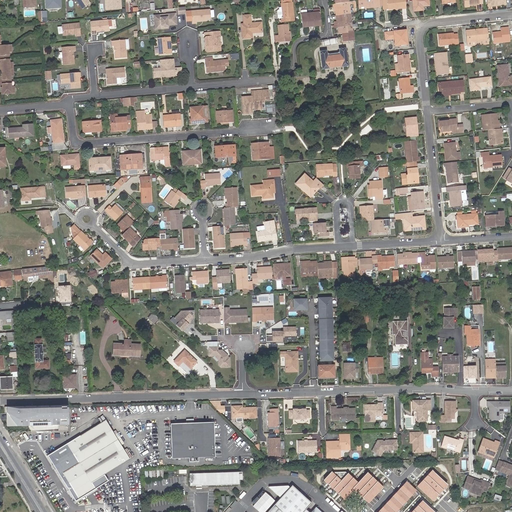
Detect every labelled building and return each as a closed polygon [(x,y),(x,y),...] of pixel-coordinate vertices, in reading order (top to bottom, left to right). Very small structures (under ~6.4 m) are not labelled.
[(44,0),(45,9),(61,8),(60,0),(44,0)] [(75,0),(82,9),(89,4),(86,0),(75,0)] [(111,5),(111,9),(120,9),(119,0),(104,0),(104,5),(111,5)] [(338,22),(337,22),(338,34),(342,33),(343,42),(353,40),(352,32),(351,32),(347,0),(334,0),(335,4),(333,4),(334,10),(335,9),(336,12),(337,19),(338,19),(338,22)] [(405,1),(404,0),(386,0),(388,9),(395,9),(397,8),(401,8),(406,8),(405,1)] [(427,0),(411,0),(413,10),(422,9),(422,5),(428,4),(427,0)] [(281,8),(282,18),(285,18),(285,22),(293,21),(292,3),(280,4),(281,8)] [(211,18),(210,9),(186,11),(186,13),(186,21),(191,20),(192,23),(196,23),(196,21),(207,20),(206,18),(211,18)] [(175,13),(163,14),(164,17),(160,17),(160,19),(154,19),(155,29),(164,28),(164,27),(168,26),(168,25),(176,24),(175,13)] [(304,28),(313,27),(315,27),(319,26),(321,26),(319,13),(307,14),(301,15),(302,28),(304,28)] [(254,30),(254,33),(262,32),(261,22),(251,23),(250,14),(243,15),(243,23),(241,23),(242,38),(252,37),(251,33),(251,31),(254,30)] [(95,21),(96,34),(101,33),(101,31),(114,30),(113,20),(95,21)] [(78,36),(83,35),(81,23),(63,24),(65,35),(77,34),(78,36)] [(288,40),(287,34),(287,25),(277,26),(278,35),(274,36),(275,43),(278,42),(278,41),(288,40)] [(501,31),(499,31),(493,32),(494,41),(510,39),(509,26),(501,26),(501,30),(501,31)] [(479,29),(479,27),(466,29),(468,40),(488,38),(487,28),(479,29)] [(401,39),(404,39),(403,29),(392,30),(393,44),(402,44),(401,39)] [(219,31),(213,32),(207,32),(205,32),(205,37),(204,38),(204,41),(206,42),(206,46),(205,47),(205,50),(206,51),(220,50),(220,44),(218,44),(217,36),(219,36),(219,31)] [(447,33),(439,33),(440,43),(458,41),(457,32),(453,32),(453,31),(447,31),(447,33)] [(289,33),(287,34),(288,40),(278,41),(278,42),(290,41),(289,33)] [(171,46),(171,43),(170,36),(158,37),(159,54),(172,53),(171,46)] [(125,40),(112,41),(113,46),(116,46),(117,52),(115,52),(116,58),(127,57),(126,48),(125,40)] [(13,44),(0,45),(0,48),(0,49),(1,50),(1,52),(0,52),(0,51),(0,62),(1,62),(2,62),(2,64),(1,65),(1,73),(2,73),(3,76),(2,76),(0,76),(0,78),(0,86),(2,86),(3,86),(3,89),(2,90),(3,94),(4,93),(16,93),(13,56),(13,44)] [(74,50),(74,45),(61,46),(62,63),(73,62),(73,56),(71,56),(71,50),(74,50)] [(328,68),(341,67),(347,67),(345,49),(339,50),(339,52),(338,52),(338,53),(337,54),(336,55),(329,56),(329,55),(328,54),(327,54),(326,54),(326,51),(319,52),(322,70),(328,69),(328,68)] [(445,50),(434,51),(435,67),(437,66),(437,72),(446,71),(445,50)] [(409,60),(408,58),(408,52),(397,53),(399,71),(410,70),(409,60)] [(206,72),(218,71),(218,70),(219,70),(220,71),(225,71),(224,60),(212,61),(212,57),(205,58),(206,72)] [(173,58),(160,60),(161,68),(153,68),(154,77),(159,76),(162,75),(165,75),(165,76),(174,75),(173,58)] [(497,63),(499,83),(511,82),(511,76),(511,73),(508,73),(507,62),(497,63)] [(122,67),(106,68),(108,83),(117,82),(116,76),(123,76),(122,67)] [(81,87),(79,72),(63,73),(64,82),(71,82),(72,88),(81,87)] [(409,86),(409,84),(408,76),(398,77),(400,91),(412,90),(412,86),(409,86)] [(480,84),(480,85),(490,84),(489,76),(469,78),(470,88),(479,87),(478,85),(478,84),(480,84)] [(449,90),(449,91),(458,90),(458,89),(462,89),(461,79),(440,81),(440,86),(441,91),(449,90)] [(262,94),(263,100),(268,100),(267,91),(251,92),(251,95),(262,94)] [(263,100),(262,94),(251,95),(251,97),(241,98),(242,114),(251,114),(250,108),(252,108),(252,110),(261,110),(260,103),(263,103),(263,100)] [(203,119),(201,106),(189,107),(191,120),(203,119)] [(215,111),(215,120),(223,120),(223,121),(231,121),(230,110),(215,111)] [(143,119),(143,115),(143,111),(136,111),(137,129),(150,128),(150,118),(143,119)] [(492,129),(500,128),(500,125),(495,126),(495,124),(498,124),(498,121),(497,113),(484,114),(486,125),(486,130),(490,129),(492,129)] [(173,124),(179,123),(178,114),(162,116),(163,127),(173,126),(173,124)] [(112,123),(112,130),(126,129),(125,117),(114,118),(109,118),(110,123),(112,123)] [(405,128),(406,137),(417,136),(416,127),(415,127),(415,122),(416,122),(415,117),(404,118),(405,123),(406,123),(407,128),(405,128)] [(90,129),(90,130),(99,130),(99,119),(81,121),(82,130),(90,129)] [(439,121),(440,127),(440,131),(452,130),(452,133),(462,132),(461,124),(457,125),(457,126),(456,127),(455,119),(447,120),(447,121),(439,121)] [(60,142),(62,142),(60,120),(50,121),(50,128),(51,133),(53,143),(53,142),(54,146),(60,145),(60,142)] [(12,138),(22,137),(31,137),(29,125),(20,126),(20,129),(6,130),(7,139),(12,138)] [(502,137),(501,128),(500,128),(492,129),(490,129),(491,140),(493,139),(494,144),(504,143),(503,137),(502,137)] [(416,162),(419,161),(419,157),(417,157),(415,140),(404,141),(405,156),(406,163),(416,162)] [(259,144),(250,145),(251,159),(268,158),(267,142),(259,142),(259,144)] [(447,151),(447,160),(459,159),(459,152),(455,152),(454,142),(444,144),(444,151),(447,151)] [(228,160),(235,160),(233,145),(228,145),(228,147),(214,148),(215,158),(227,157),(228,160)] [(153,148),(153,159),(162,158),(163,165),(168,165),(167,147),(153,148)] [(199,151),(200,163),(202,163),(200,148),(186,149),(186,151),(187,152),(199,151)] [(182,165),(200,163),(199,151),(187,152),(186,151),(181,151),(182,165)] [(491,166),(491,167),(501,166),(500,155),(488,156),(487,152),(480,153),(480,157),(482,157),(483,166),(491,166)] [(62,165),(69,165),(78,164),(77,154),(59,155),(60,165),(62,165)] [(125,167),(141,166),(140,156),(131,156),(131,154),(119,155),(120,170),(126,169),(125,167)] [(89,170),(110,169),(109,157),(94,158),(88,158),(89,170)] [(406,163),(407,175),(405,176),(406,183),(416,183),(416,175),(417,175),(416,162),(406,163),(406,164),(406,163)] [(457,182),(455,162),(443,163),(444,167),(445,167),(447,183),(457,182)] [(317,176),(333,175),(333,176),(337,176),(336,168),(332,168),(332,164),(316,165),(317,176)] [(354,173),(359,173),(358,165),(349,166),(350,177),(355,177),(354,173)] [(511,168),(510,167),(503,177),(511,181),(511,168)] [(206,185),(214,184),(221,184),(220,173),(205,175),(206,185)] [(320,188),(324,184),(317,178),(314,181),(305,174),(297,183),(305,190),(307,188),(314,194),(317,190),(319,187),(320,188)] [(115,185),(119,189),(125,182),(121,179),(115,185)] [(144,199),(152,198),(150,179),(141,180),(141,190),(143,190),(144,199)] [(272,197),(272,193),(271,185),(273,184),(273,180),(263,181),(263,185),(251,187),(252,196),(262,195),(265,195),(265,198),(272,197)] [(375,195),(375,199),(383,199),(381,180),(369,181),(370,185),(372,185),(372,195),(375,195)] [(465,185),(446,187),(446,192),(448,192),(449,200),(451,200),(452,207),(461,206),(461,201),(460,191),(465,190),(465,185)] [(66,197),(71,197),(78,196),(79,198),(83,198),(82,186),(65,187),(66,197)] [(89,198),(106,196),(106,186),(88,187),(89,198)] [(30,198),(45,197),(44,187),(22,189),(22,201),(31,200),(30,198)] [(226,203),(226,208),(233,207),(233,203),(238,203),(237,188),(227,188),(227,199),(228,203),(226,203)] [(307,188),(305,190),(311,197),(314,194),(307,188)] [(152,202),(152,198),(144,199),(143,190),(141,190),(142,202),(152,202)] [(181,198),(183,194),(178,190),(176,194),(172,190),(164,200),(172,206),(177,200),(179,196),(181,198)] [(421,196),(422,195),(422,192),(410,193),(412,209),(422,208),(421,196)] [(124,211),(126,210),(118,202),(116,204),(124,211)] [(109,206),(105,210),(115,219),(123,212),(115,204),(111,208),(109,206)] [(362,213),(363,220),(370,220),(372,220),(374,219),(373,205),(362,205),(362,213)] [(226,208),(225,208),(225,222),(224,222),(225,226),(230,226),(236,225),(235,207),(233,207),(226,208)] [(307,218),(307,223),(313,222),(316,222),(315,207),(307,208),(296,209),(297,218),(307,218)] [(49,210),(36,211),(37,215),(39,215),(41,224),(51,223),(50,219),(50,216),(49,210)] [(171,230),(178,230),(182,229),(181,222),(181,214),(180,214),(179,210),(170,211),(171,230)] [(497,224),(497,225),(503,225),(502,211),(497,212),(497,214),(484,215),(485,226),(490,225),(490,224),(497,224)] [(394,218),(394,219),(402,218),(403,228),(411,227),(412,230),(424,229),(422,216),(410,217),(410,213),(412,213),(412,212),(394,214),(394,218)] [(466,224),(476,223),(475,213),(474,213),(469,214),(455,215),(457,227),(466,226),(466,224)] [(118,225),(125,232),(130,228),(135,223),(127,215),(118,225)] [(149,218),(145,223),(147,225),(149,227),(153,221),(152,220),(149,218)] [(372,220),(373,233),(383,232),(383,226),(382,219),(374,219),(372,220)] [(277,239),(274,221),(264,222),(265,231),(257,232),(259,242),(266,240),(267,239),(268,239),(268,240),(272,239),(273,240),(277,239)] [(325,232),(324,222),(316,222),(313,222),(314,232),(320,232),(320,236),(327,235),(327,231),(325,232)] [(220,227),(213,227),(213,232),(214,249),(225,248),(224,235),(221,235),(220,226),(220,227)] [(125,232),(122,235),(124,238),(125,237),(127,238),(126,239),(130,243),(138,236),(130,228),(125,232)] [(184,236),(185,248),(195,248),(193,231),(187,231),(187,235),(184,236)] [(87,238),(85,236),(81,232),(73,239),(85,250),(92,243),(89,241),(87,238)] [(231,245),(239,244),(244,244),(244,245),(248,245),(247,239),(244,239),(243,233),(230,234),(231,245)] [(141,239),(138,236),(130,243),(133,247),(141,239)] [(161,247),(160,239),(145,240),(143,242),(143,244),(142,245),(143,250),(147,250),(148,248),(152,248),(152,249),(152,250),(157,249),(156,247),(161,247)] [(161,250),(169,249),(174,249),(173,239),(160,239),(161,247),(161,250)] [(511,257),(511,247),(496,248),(496,250),(497,258),(511,257)] [(476,249),(477,261),(497,260),(497,258),(496,250),(493,250),(493,248),(485,248),(485,250),(483,250),(483,249),(476,249)] [(112,259),(106,253),(103,255),(97,250),(91,256),(103,268),(112,259)] [(462,261),(475,261),(474,250),(461,251),(462,261)] [(417,253),(418,257),(421,257),(422,268),(430,268),(430,266),(436,266),(435,256),(426,257),(426,252),(417,253)] [(398,263),(418,263),(418,257),(417,253),(412,253),(404,253),(398,254),(398,263)] [(378,254),(378,255),(378,262),(382,262),(383,266),(387,265),(395,265),(395,255),(382,255),(382,254),(378,254)] [(373,262),(378,262),(378,255),(373,255),(373,257),(361,258),(361,268),(374,268),(373,262)] [(437,256),(438,267),(454,266),(453,255),(449,256),(447,256),(437,256)] [(343,269),(345,268),(344,259),(354,259),(354,257),(354,256),(343,256),(343,269)] [(355,265),(358,265),(358,257),(354,257),(354,259),(344,259),(345,268),(345,275),(355,274),(355,265)] [(301,271),(318,270),(318,262),(318,261),(310,261),(301,261),(301,264),(301,271)] [(318,270),(318,273),(333,272),(334,276),(339,276),(338,261),(333,262),(325,262),(318,262),(318,270)] [(274,266),(275,276),(290,274),(289,263),(282,264),(282,265),(274,266)] [(47,266),(21,268),(22,277),(27,276),(30,276),(32,276),(38,275),(39,278),(47,277),(52,277),(51,268),(47,268),(47,266)] [(258,279),(272,278),(272,267),(258,268),(258,279)] [(91,279),(98,274),(95,268),(87,273),(91,279)] [(248,289),(253,289),(252,282),(248,282),(247,269),(239,269),(240,274),(237,274),(238,289),(248,288),(248,289)] [(12,285),(10,270),(0,271),(0,279),(0,280),(1,286),(12,285)] [(212,277),(213,289),(218,288),(217,282),(230,282),(230,270),(216,271),(217,277),(212,277)] [(197,283),(209,282),(208,271),(193,272),(193,279),(197,279),(197,283)] [(150,277),(150,288),(168,288),(167,276),(163,277),(159,277),(156,277),(150,277)] [(150,288),(150,277),(133,278),(134,289),(150,288)] [(123,282),(116,282),(112,283),(113,293),(128,292),(127,280),(123,280),(123,282)] [(176,282),(176,293),(185,293),(184,281),(176,282)] [(68,286),(58,287),(58,293),(61,293),(61,296),(59,296),(59,302),(69,301),(68,286)] [(308,298),(293,299),(294,310),(308,310),(308,298)] [(331,298),(317,298),(319,363),(333,362),(331,298)] [(257,305),(251,305),(252,322),(256,322),(256,321),(272,320),(271,307),(257,307),(257,305)] [(228,307),(223,307),(224,323),(246,322),(246,309),(228,309),(228,307)] [(444,327),(455,327),(455,315),(459,315),(459,308),(445,308),(445,317),(444,317),(444,327)] [(219,323),(218,310),(200,310),(200,324),(219,323)] [(194,319),(194,311),(181,312),(175,318),(178,321),(175,324),(183,331),(190,323),(190,319),(194,319)] [(12,312),(0,312),(0,320),(13,319),(12,312)] [(160,320),(153,313),(148,318),(155,325),(160,320)] [(391,322),(392,335),(395,335),(395,344),(407,343),(407,334),(403,334),(402,329),(407,329),(407,322),(391,322)] [(272,336),(266,336),(266,342),(282,342),(282,336),(295,336),(295,324),(283,324),(283,332),(272,332),(272,336)] [(465,329),(463,329),(463,335),(467,335),(467,346),(479,346),(479,330),(470,330),(470,326),(465,326),(465,329)] [(34,340),(36,368),(49,368),(48,360),(42,360),(41,344),(45,344),(45,339),(34,340)] [(140,356),(140,345),(130,344),(124,344),(121,344),(120,355),(140,356)] [(218,360),(218,365),(221,367),(229,367),(229,356),(227,356),(227,355),(222,351),(217,351),(217,347),(208,347),(208,355),(209,356),(214,356),(218,360)] [(173,361),(177,365),(181,361),(189,368),(195,361),(183,350),(173,361)] [(297,352),(280,353),(280,357),(285,357),(286,371),(298,370),(297,352)] [(422,373),(432,373),(432,377),(439,377),(438,368),(432,368),(432,360),(428,360),(428,354),(421,354),(422,373)] [(443,373),(458,373),(458,357),(443,358),(443,373)] [(495,361),(485,361),(485,380),(489,380),(489,378),(491,378),(491,380),(495,379),(495,378),(495,365),(495,361)] [(372,374),(383,374),(383,364),(373,364),(373,362),(367,362),(367,374),(372,374)] [(344,370),(344,378),(354,378),(355,373),(358,373),(358,370),(350,370),(350,365),(344,365),(344,370)] [(476,365),(463,366),(464,379),(476,379),(476,365)] [(505,365),(495,365),(495,378),(505,378),(505,365)] [(334,366),(319,367),(320,378),(335,377),(334,366)] [(64,375),(64,388),(76,387),(76,375),(64,375)] [(6,385),(12,385),(12,377),(0,376),(0,379),(0,381),(5,381),(6,385)] [(12,389),(12,385),(6,385),(5,381),(0,381),(0,389),(12,389)] [(431,401),(413,402),(414,411),(418,411),(419,412),(419,415),(418,416),(418,422),(428,422),(428,411),(431,411),(431,401)] [(456,402),(445,403),(446,417),(442,417),(442,424),(446,424),(446,420),(455,419),(455,414),(455,410),(456,410),(456,402)] [(510,402),(488,403),(488,408),(490,408),(490,411),(491,412),(491,414),(490,414),(490,418),(493,420),(500,421),(500,413),(510,413),(510,402)] [(209,403),(220,414),(226,414),(226,407),(221,407),(221,403),(209,403)] [(365,406),(366,417),(366,422),(375,422),(375,416),(383,416),(383,404),(378,404),(378,406),(365,406)] [(68,406),(6,407),(6,413),(17,427),(68,425),(68,406)] [(243,408),(234,408),(234,420),(236,419),(244,419),(259,419),(258,410),(243,410),(243,408)] [(337,408),(332,408),(333,421),(339,421),(340,420),(346,420),(348,421),(356,421),(355,410),(349,410),(348,411),(346,412),(344,410),(337,411),(337,408)] [(268,413),(268,420),(268,423),(268,428),(280,428),(279,410),(271,410),(271,413),(268,413)] [(294,412),(290,412),(290,420),(294,420),(294,421),(307,421),(307,420),(311,420),(311,412),(307,412),(307,411),(294,411),(294,412)] [(81,464),(64,475),(111,470),(132,457),(127,448),(124,450),(107,420),(104,422),(67,444),(81,464)] [(214,423),(170,425),(171,459),(190,459),(190,461),(196,461),(196,458),(215,458),(214,423)] [(423,433),(411,433),(411,443),(414,443),(415,443),(415,445),(414,445),(414,453),(424,453),(423,433)] [(350,435),(340,436),(340,442),(340,443),(338,443),(338,442),(327,442),(328,458),(341,458),(340,450),(342,448),(350,448),(350,435)] [(445,437),(442,447),(460,453),(464,441),(460,439),(459,442),(451,439),(452,439),(445,437)] [(483,438),(479,450),(484,452),(485,455),(494,458),(500,442),(495,440),(495,443),(494,443),(492,442),(491,441),(483,438)] [(275,443),(269,443),(269,456),(270,457),(280,457),(280,439),(275,439),(275,443)] [(379,441),(373,451),(381,456),(384,450),(397,450),(397,441),(386,441),(385,442),(384,442),(383,441),(379,441)] [(317,442),(298,442),(298,453),(317,452),(317,442)] [(50,456),(64,475),(81,464),(67,444),(50,456)] [(505,461),(500,459),(495,471),(510,477),(508,483),(511,484),(511,462),(506,460),(505,461)] [(154,473),(161,477),(163,472),(156,468),(154,473)] [(111,470),(64,475),(79,498),(95,489),(91,482),(111,470)] [(432,470),(416,486),(432,501),(437,497),(448,486),(432,470)] [(196,486),(202,485),(223,485),(239,485),(238,473),(223,473),(205,474),(204,472),(202,472),(202,474),(190,474),(190,486),(196,486)] [(332,473),(324,481),(344,501),(354,490),(369,505),(384,488),(368,472),(357,483),(348,474),(340,481),(332,473)] [(487,491),(490,483),(481,480),(481,481),(477,480),(475,481),(473,480),(472,478),(468,477),(464,487),(470,490),(470,491),(476,493),(476,491),(482,492),(483,490),(487,491)] [(406,481),(377,511),(397,511),(417,492),(406,481)] [(292,486),(274,506),(267,511),(304,511),(306,511),(304,510),(311,502),(292,486)] [(259,497),(252,506),(260,511),(263,511),(274,498),(261,489),(257,495),(259,497)] [(433,511),(421,501),(410,511),(433,511)]
